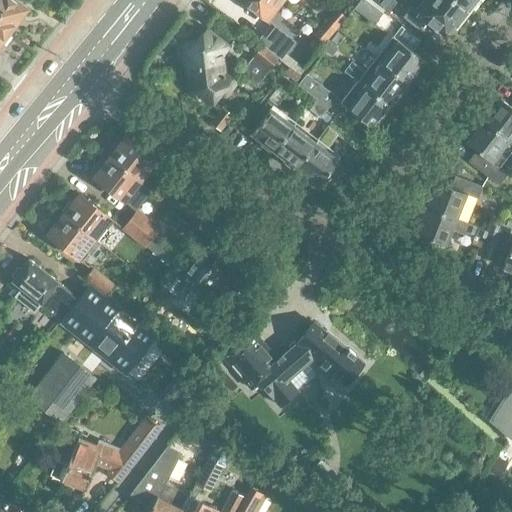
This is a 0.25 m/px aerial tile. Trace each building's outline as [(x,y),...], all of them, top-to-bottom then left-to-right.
[(12,0),(0,0),(0,25),(9,32),(26,10),(12,0)] [(283,0),(242,0),(268,20),(283,0)] [(359,0),(353,8),(374,24),(383,13),(366,0),(359,0)] [(469,13),(452,0),(423,0),(415,10),(411,6),(402,17),(429,38),(436,28),(444,34),(451,26),(456,29),(469,13)] [(452,0),(469,13),(479,0),(452,0)] [(336,7),(319,27),(331,36),(347,17),(336,7)] [(272,21),(257,40),(261,44),(279,57),(281,59),(296,40),(272,21)] [(0,44),(9,32),(0,25),(0,44)] [(328,40),(331,36),(319,27),(313,35),(324,44),(328,40)] [(184,45),(187,69),(222,65),(221,53),(227,45),(205,30),(195,44),(184,45)] [(394,37),(376,60),(381,63),(406,83),(415,71),(418,73),(426,64),(423,61),(399,41),(394,37)] [(338,48),(328,40),(324,44),(321,48),(332,56),(338,48)] [(240,71),(257,84),(279,57),(261,44),(240,71)] [(351,61),(344,70),(358,80),(364,86),(389,105),(398,93),(401,95),(408,86),(406,84),(406,83),(381,63),(376,60),(366,72),(351,61)] [(222,65),(187,69),(190,91),(196,95),(198,92),(212,103),(224,87),(227,89),(233,81),(223,74),(222,65)] [(316,102),(326,110),(337,97),(306,73),(298,84),(318,99),(316,102)] [(284,94),(293,84),(285,78),(270,97),(276,102),(283,93),(284,94)] [(358,80),(340,103),(346,108),(371,127),(374,124),(377,126),(384,117),(381,115),(389,105),(364,86),(358,80)] [(511,105),(511,106),(500,97),(483,119),(511,140),(511,105)] [(326,110),(316,102),(310,109),(320,117),(326,110)] [(211,121),(221,129),(233,114),(222,106),(211,121)] [(250,134),(273,151),(293,124),(270,107),(250,134)] [(316,141),(295,168),(318,185),(331,168),(334,171),(340,163),(337,161),(338,159),(326,149),(338,134),(347,141),(355,131),(335,116),(316,141)] [(511,149),(511,140),(483,119),(466,142),(476,150),(468,160),(499,184),(507,173),(499,166),(511,149)] [(273,151),(295,168),(315,141),(293,124),(273,151)] [(115,143),(107,153),(110,155),(109,157),(139,180),(143,184),(159,163),(155,160),(125,136),(118,145),(115,143)] [(100,168),(93,177),(135,210),(137,208),(151,190),(143,184),(139,180),(109,157),(108,158),(105,156),(97,166),(100,168)] [(437,181),(427,207),(455,218),(465,193),(478,198),(482,186),(455,176),(451,186),(437,181)] [(70,200),(62,210),(64,212),(63,214),(93,237),(103,226),(107,229),(114,221),(79,194),(73,202),(70,200)] [(188,220),(204,232),(220,212),(204,199),(188,220)] [(485,229),(463,221),(455,218),(427,207),(416,233),(445,245),(451,229),(492,246),(502,223),(489,218),(485,229)] [(128,218),(153,237),(161,226),(137,208),(128,218)] [(55,225),(47,234),(78,258),(82,262),(89,253),(90,254),(99,242),(93,237),(63,214),(63,215),(60,213),(52,223),(55,225)] [(128,218),(120,229),(144,248),(153,237),(128,218)] [(511,269),(511,222),(507,221),(506,224),(502,223),(492,246),(508,252),(503,266),(511,269)] [(235,290),(251,270),(234,256),(238,251),(214,232),(187,266),(182,263),(162,289),(174,298),(186,282),(202,295),(206,290),(207,291),(218,277),(235,290)] [(18,266),(11,275),(14,277),(12,280),(21,287),(14,296),(34,312),(40,305),(60,321),(79,297),(29,258),(21,269),(18,266)] [(86,277),(107,294),(116,283),(94,266),(86,277)] [(79,297),(60,321),(125,373),(155,335),(139,323),(134,330),(114,314),(119,307),(90,284),(79,297)] [(254,331),(225,356),(252,387),(260,380),(282,406),(298,392),(287,379),(312,357),(346,384),(364,363),(313,322),(295,344),(278,359),(254,331)] [(27,397),(65,424),(99,379),(63,351),(27,397)] [(511,390),(508,388),(487,420),(510,443),(511,440),(511,390)] [(78,438),(67,464),(56,460),(51,473),(61,478),(61,479),(85,489),(98,457),(113,463),(107,472),(118,481),(161,427),(146,416),(120,448),(99,440),(97,446),(78,438)] [(189,495),(180,511),(217,511),(218,510),(213,507),(195,498),(201,486),(205,488),(213,483),(221,468),(222,466),(224,467),(231,453),(229,452),(231,448),(217,441),(207,461),(190,495),(189,495)] [(148,511),(180,511),(189,495),(165,483),(180,453),(167,446),(131,492),(153,504),(148,511)] [(254,511),(265,493),(249,485),(243,496),(235,511),(254,511)] [(221,511),(235,511),(243,496),(232,491),(221,511)]
